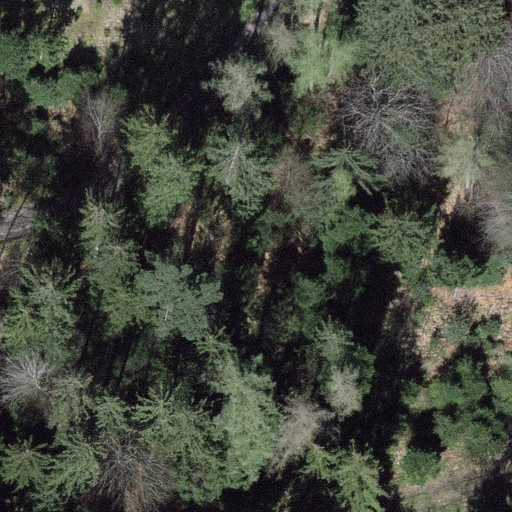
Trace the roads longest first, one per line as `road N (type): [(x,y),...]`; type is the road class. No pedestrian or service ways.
road 1 (track): [(0,226),(157,169),(344,0)]
road 2 (track): [(352,511),(511,485)]
